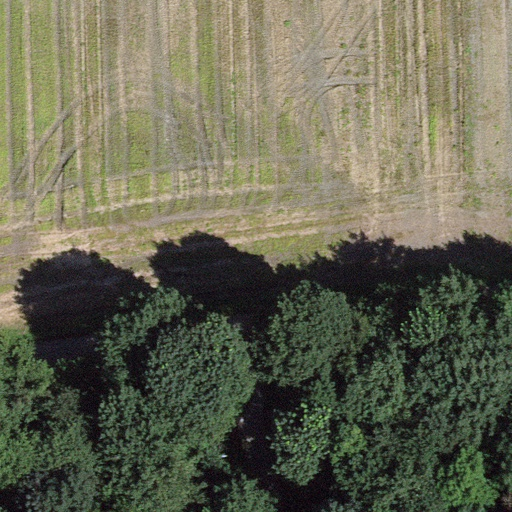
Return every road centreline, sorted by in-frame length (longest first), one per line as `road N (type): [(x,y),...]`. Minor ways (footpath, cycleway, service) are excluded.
road 1 (track): [(0,361),(511,301)]
road 2 (track): [(275,511),(253,457),(248,331)]
